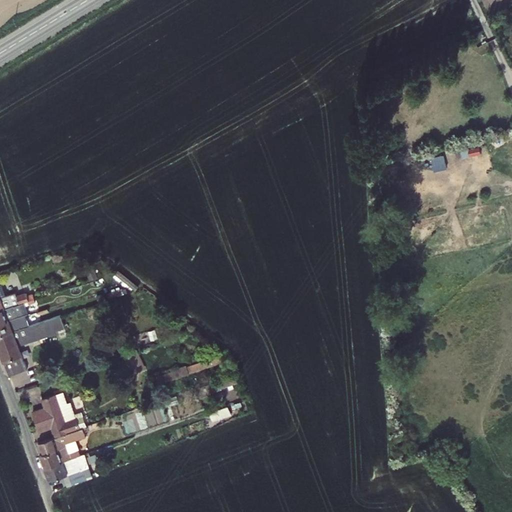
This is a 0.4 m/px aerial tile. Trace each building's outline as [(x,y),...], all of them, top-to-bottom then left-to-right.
[(0,297),(8,295),(0,273),(0,297)] [(77,287),(53,293),(55,301),(80,293),(77,287)] [(8,295),(0,297),(0,310),(29,301),(24,289),(8,295)] [(0,322),(33,312),(29,301),(0,310),(0,322)] [(63,314),(33,312),(0,322),(0,328),(2,335),(63,314)] [(65,327),(63,314),(2,335),(7,347),(65,327)] [(12,358),(17,372),(29,368),(25,357),(67,342),(65,339),(74,336),(69,324),(65,327),(7,347),(11,358),(12,358)] [(137,350),(123,354),(128,366),(143,364),(137,350)] [(238,356),(236,350),(200,362),(202,368),(238,356)] [(213,389),(233,383),(231,375),(210,382),(213,389)] [(40,409),(42,414),(66,406),(64,399),(84,392),(81,385),(49,395),(52,404),(40,409)] [(71,419),(66,406),(42,414),(47,428),(59,424),(62,433),(74,429),(90,424),(87,414),(71,419)] [(228,407),(209,412),(213,422),(232,415),(228,407)] [(87,414),(90,424),(97,421),(93,412),(87,414)] [(47,452),(52,464),(83,454),(74,429),(62,433),(46,439),(50,450),(47,452)] [(83,454),(52,464),(57,478),(97,464),(91,450),(83,454)]
